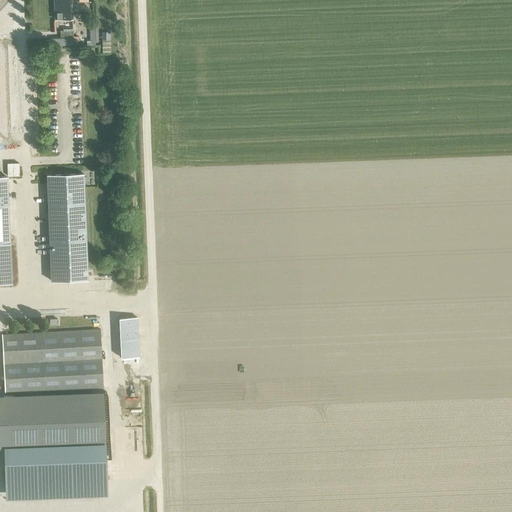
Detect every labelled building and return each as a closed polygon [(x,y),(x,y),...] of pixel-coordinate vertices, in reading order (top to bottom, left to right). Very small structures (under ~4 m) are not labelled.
[(72,19),(71,0),(54,0),(55,19),(72,19)] [(60,30),(60,45),(73,44),(73,30),(60,30)] [(87,279),(83,174),(47,175),(51,281),(87,279)] [(0,282),(11,282),(7,177),(0,176),(0,282)] [(119,318),(120,338),(121,358),(139,357),(137,317),(119,318)] [(2,334),(5,393),(102,388),(99,329),(2,334)] [(4,395),(5,447),(104,444),(103,392),(4,395)] [(104,444),(2,448),(3,498),(106,494),(104,444)]
